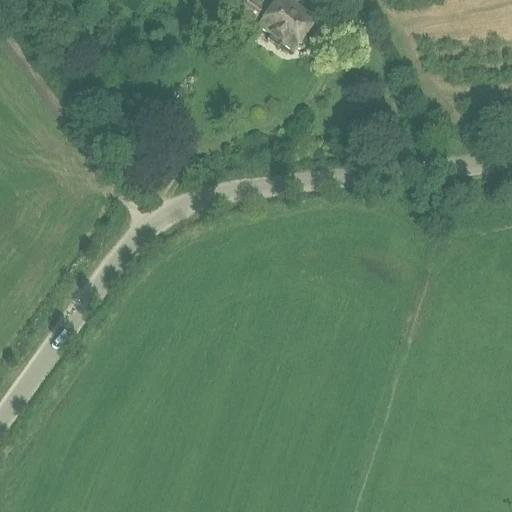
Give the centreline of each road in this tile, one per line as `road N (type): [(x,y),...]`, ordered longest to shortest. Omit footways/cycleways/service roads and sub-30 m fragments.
road 1 (tertiary): [(0,421),(128,245),(182,207),(218,193),(511,162)]
road 2 (track): [(0,28),(144,228)]
